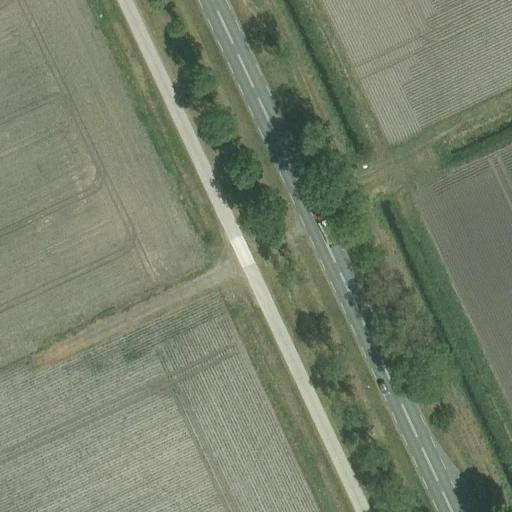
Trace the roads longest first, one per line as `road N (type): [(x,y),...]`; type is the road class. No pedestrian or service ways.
road 1 (unclassified): [(360,511),(120,0)]
road 2 (primary): [(443,511),(205,0)]
